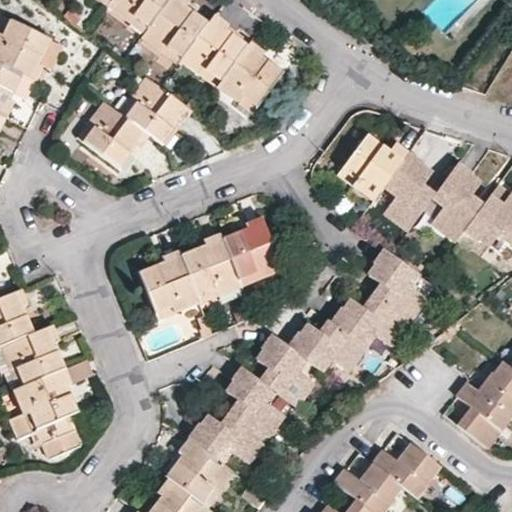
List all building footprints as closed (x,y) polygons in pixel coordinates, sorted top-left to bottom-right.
[(111,0),(109,5),(130,21),(135,15),(149,25),(167,0),(111,0)] [(167,0),(149,25),(145,31),(142,35),(164,51),(169,45),(182,55),(207,21),(184,5),(187,0),(186,0),(167,0)] [(213,13),(207,21),(182,55),(180,57),(201,73),(206,67),(222,78),(247,43),(224,27),(226,22),(213,13)] [(149,25),(135,15),(130,21),(128,24),(142,35),(145,31),(149,25)] [(0,63),(21,74),(30,78),(36,64),(32,62),(44,37),(6,18),(0,29),(0,63)] [(250,40),(247,43),(222,78),(217,84),(239,100),(244,94),(257,104),(283,71),(261,55),(264,51),(250,40)] [(182,55),(169,45),(164,51),(159,57),(173,67),(177,61),(180,57),(182,55)] [(0,114),(5,117),(13,102),(8,100),(21,74),(0,63),(0,114)] [(206,67),(201,73),(217,84),(222,78),(206,67)] [(190,109),(159,86),(146,76),(130,98),(137,103),(127,118),(147,132),(160,142),(177,119),(181,122),(190,109)] [(244,94),(239,100),(253,110),(257,104),(244,94)] [(130,98),(120,112),(127,118),(137,103),(130,98)] [(127,118),(120,112),(103,99),(87,122),(92,126),(83,141),(116,165),(132,144),(137,147),(147,132),(127,118)] [(92,126),(87,122),(77,137),(83,141),(92,126)] [(352,183),(373,199),(386,183),(410,151),(392,138),(386,146),(368,132),(344,164),(359,174),(352,183)] [(410,151),(386,183),(398,192),(387,207),(410,224),(429,198),(418,190),(424,183),(433,171),(423,163),(424,162),(410,151)] [(435,217),(458,234),(466,224),(477,208),(465,200),(470,194),(481,181),(472,174),(473,172),(458,160),(435,191),(448,200),(435,217)] [(338,173),(352,183),(359,174),(344,164),(338,173)] [(511,193),(497,182),(481,203),(477,208),(466,224),(479,234),(481,232),(491,240),(501,227),(506,220),(511,224),(511,193)] [(429,198),(435,191),(424,183),(418,190),(429,198)] [(481,203),(470,194),(465,200),(477,208),(481,203)] [(245,227),(221,237),(238,276),(253,269),(256,277),(280,266),(259,215),(243,221),(245,227)] [(511,224),(506,220),(501,227),(511,235),(511,224)] [(203,244),(179,255),(195,294),(210,287),(213,294),(240,283),(238,276),(221,237),(218,231),(201,240),(203,244)] [(416,268),(391,249),(388,247),(378,260),(380,262),(373,271),(387,281),(394,287),(384,300),(407,317),(425,292),(418,287),(407,278),(416,268)] [(179,255),(177,249),(159,256),(161,263),(137,272),(154,311),(169,304),(172,312),(198,300),(195,294),(179,255)] [(427,276),(416,268),(407,278),(418,287),(427,276)] [(253,269),(238,276),(240,283),(256,277),(253,269)] [(387,281),(377,294),(384,300),(394,287),(387,281)] [(195,294),(198,300),(213,294),(210,287),(195,294)] [(0,342),(0,343),(30,330),(21,305),(25,303),(19,288),(0,295),(0,342)] [(384,300),(377,294),(367,306),(375,311),(384,300)] [(389,339),(407,317),(384,300),(375,311),(367,306),(354,296),(346,306),(345,305),(334,319),(340,323),(363,341),(373,327),(389,339)] [(169,304),(154,311),(156,318),(172,312),(169,304)] [(330,335),(340,323),(334,319),(325,331),(330,335)] [(306,354),(320,364),(329,352),(345,364),(363,341),(340,323),(330,335),(325,331),(310,320),(302,330),(300,329),(289,342),(306,354)] [(25,382),(63,367),(53,341),(57,339),(50,322),(30,330),(0,343),(11,370),(17,367),(25,382)] [(289,342),(276,331),(266,344),(267,345),(259,356),(271,365),(276,370),(268,382),(276,388),(292,401),(311,376),(297,365),(306,354),(289,342)] [(11,370),(0,343),(0,342),(0,369),(5,367),(13,387),(25,382),(17,367),(11,370)] [(97,371),(91,356),(63,367),(70,382),(97,371)] [(511,362),(505,357),(481,388),(511,410),(511,362)] [(241,418),(263,434),(281,411),(267,400),(276,388),(268,382),(262,378),(243,363),(233,377),(237,380),(229,390),(243,401),(250,406),(241,418)] [(271,365),(262,378),(268,382),(276,370),(271,365)] [(70,382),(63,367),(25,382),(13,387),(22,409),(8,415),(16,435),(30,429),(36,427),(41,439),(38,440),(45,456),(77,443),(65,413),(75,409),(65,384),(70,382)] [(511,412),(511,410),(481,388),(469,378),(459,392),(473,402),(461,418),(490,441),(511,412)] [(243,401),(234,412),(241,418),(250,406),(243,401)] [(241,418),(234,412),(225,425),(231,430),(241,418)] [(244,460),(263,434),(241,418),(231,430),(225,425),(211,415),(203,426),(200,423),(190,436),(222,460),(230,449),(244,460)] [(41,439),(36,427),(30,429),(35,442),(38,440),(41,439)] [(222,460),(190,436),(179,450),(184,454),(167,476),(169,478),(202,502),(212,488),(218,492),(235,470),(222,460)] [(387,443),(376,458),(406,482),(420,492),(445,460),(414,437),(401,454),(387,443)] [(406,482),(376,458),(365,472),(350,462),(340,476),(361,492),(384,510),(406,482)] [(202,502),(169,478),(160,491),(163,493),(149,511),(213,511),(214,511),(208,507),(202,502)] [(267,494),(249,481),(240,492),(258,506),(267,494)] [(202,502),(208,507),(218,492),(212,488),(202,502)] [(386,511),(384,510),(361,492),(347,509),(333,498),(322,511),(386,511)]
